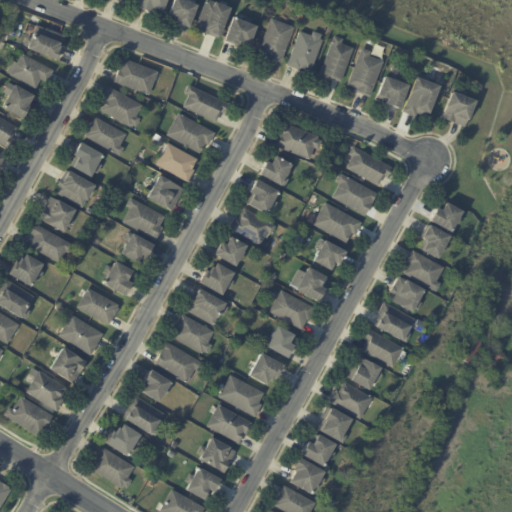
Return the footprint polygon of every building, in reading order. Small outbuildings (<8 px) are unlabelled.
[(167,0),(162,13),(161,12),(159,17),(138,9),(141,0),(167,0)] [(189,3),(198,6),(189,28),(177,23),(177,22),(169,18),(175,0),(185,0),(188,1),(187,2),(189,3)] [(221,5),(233,10),(221,40),(204,33),(205,31),(197,28),(208,1),(217,4),(217,3),(221,5)] [(243,22),(258,28),(251,46),(246,44),(245,47),(240,45),(239,48),(225,43),(235,19),(243,22)] [(287,25),(296,29),(283,64),(259,55),(273,20),(287,25)] [(63,47),(62,49),(57,61),(28,50),(29,48),(23,46),(27,37),(32,39),(37,27),(64,37),(61,44),(64,45),(63,47)] [(310,72),(303,70),(303,72),(289,67),(302,32),(314,37),(315,32),(325,36),(323,40),(325,41),(313,74),(310,72)] [(339,83),(332,80),(331,83),(321,79),(337,37),(345,41),(344,45),(356,50),(343,84),(339,83)] [(385,63),(372,99),(358,93),(359,90),(350,87),(363,50),(372,53),(371,57),(385,63)] [(54,72),(48,83),(42,80),(36,90),(8,74),(14,62),(18,65),(23,55),(54,72)] [(159,73),(150,96),(116,83),(125,60),(159,73)] [(391,80),(409,87),(400,111),(386,106),(389,101),(387,100),(386,103),(376,99),(378,95),(378,96),(385,77),(391,80)] [(422,80),(441,88),(430,116),(428,115),(426,119),(417,115),(415,119),(403,114),(417,78),(422,80)] [(34,97),(28,108),(32,111),(26,121),(3,108),(16,87),(34,97)] [(229,106),(225,114),(222,113),(217,123),(185,108),(190,97),(186,95),(190,87),(229,106)] [(143,107),(137,118),(141,120),(137,127),(133,125),(131,128),(103,112),(108,102),(105,101),(112,89),(143,107)] [(457,95),(478,103),(470,122),(468,122),(465,129),(442,120),(453,93),(457,95)] [(216,135),(209,146),(207,145),(201,155),(168,136),(180,115),(216,135)] [(16,132),(12,140),(15,141),(10,150),(0,143),(0,118),(18,130),(16,132)] [(127,136),(121,147),(125,150),(120,157),(87,138),(88,136),(87,136),(96,119),(127,136)] [(276,146),(285,124),(320,138),(319,141),(323,142),(320,152),(315,150),(311,162),(276,148),(276,146)] [(161,141),(160,143),(154,140),(157,135),(162,138),(161,141)] [(73,161),(76,157),(75,156),(81,144),(103,155),(98,164),(101,165),(97,173),(94,172),(91,177),(70,166),(73,161)] [(198,161),(193,171),(195,172),(189,183),(158,166),(169,145),(198,161)] [(389,179),(385,177),(379,188),(347,170),(354,158),(350,156),(355,148),(394,170),(389,179)] [(260,175),(268,162),(272,165),(276,157),(293,166),(285,179),(288,180),(283,189),(260,175)] [(97,188),(89,202),(87,201),(83,209),(57,194),(61,187),(59,186),(68,171),(97,188)] [(372,207),(367,218),(333,199),(341,185),(337,183),(342,175),(379,195),(372,207)] [(182,190),(169,211),(148,198),(160,177),(182,190)] [(249,197),(250,195),(249,194),(257,181),(279,194),(274,203),(277,204),(272,212),(269,211),(266,216),(245,204),(249,197)] [(76,211),(64,233),(40,220),(51,198),(76,211)] [(165,218),(160,228),(164,229),(157,241),(124,223),(132,210),(128,207),(132,200),(165,218)] [(456,226),(452,233),(431,221),(438,208),(442,211),(446,203),(463,212),(456,226)] [(362,227),(356,237),(353,235),(348,245),(314,226),(327,204),(363,224),(362,227)] [(271,235),(269,234),(261,248),(230,231),(237,218),(240,219),(246,210),(277,228),(273,236),(271,235)] [(451,237),(438,259),(423,251),(423,252),(418,249),(423,240),(419,238),(426,226),(428,227),(430,225),(451,237)] [(74,247),(70,255),(66,253),(60,264),(29,247),(35,237),(32,235),(36,226),(74,247)] [(156,247),(149,260),(144,257),(140,265),(124,256),(128,250),(126,249),(129,245),(130,245),(131,244),(125,241),(130,232),(156,247)] [(301,246),(293,242),(297,235),(306,240),(302,247),(301,246)] [(101,244),(99,248),(93,244),(96,239),(102,242),(101,244)] [(237,268),(216,256),(223,244),(228,247),(232,239),(249,248),(237,268)] [(326,242),(347,254),(340,267),(336,264),(331,272),(315,263),(317,257),(316,257),(319,251),(315,248),(319,240),(325,243),(326,242)] [(405,273),(408,266),(406,264),(413,251),(444,268),(437,283),(441,285),(437,293),(403,275),(405,273)] [(43,266),(40,272),(43,274),(39,282),(35,280),(31,288),(10,275),(16,264),(19,266),(23,261),(24,262),(27,257),(43,266)] [(133,271),(128,281),(133,284),(126,296),(104,283),(109,275),(103,272),(107,265),(113,268),(116,262),(133,271)] [(223,297),(200,284),(207,272),(211,273),(213,268),(216,270),(218,265),(235,275),(232,281),(234,283),(230,290),(227,289),(223,297)] [(325,286),(324,289),(329,292),(322,305),(299,292),(300,291),(291,286),(300,271),(308,275),(311,269),(329,279),(325,286)] [(269,278),(272,274),(278,278),(276,283),(269,278)] [(391,302),(394,296),(392,295),(401,278),(409,283),(410,281),(428,290),(421,304),(424,305),(420,313),(417,312),(416,314),(391,302)] [(34,299),(30,305),(31,306),(28,312),(30,313),(26,320),(24,319),(23,320),(0,305),(0,293),(1,292),(0,291),(6,281),(34,299)] [(230,307),(225,317),(221,315),(214,327),(188,313),(192,306),(190,304),(199,289),(230,307)] [(119,307),(117,310),(119,310),(115,317),(109,327),(79,310),(89,290),(119,307)] [(310,322),(309,322),(303,332),(271,314),(282,292),(317,310),(310,322)] [(415,322),(412,327),(413,328),(409,335),(411,337),(406,346),(402,344),(403,342),(378,328),(378,329),(374,327),(380,317),(378,316),(385,304),(415,322)] [(0,314),(19,327),(7,346),(0,341),(0,314)] [(422,314),(428,317),(425,322),(419,319),(422,314)] [(213,334),(207,345),(212,347),(208,355),(203,353),(202,355),(173,339),(179,329),(176,328),(182,317),(213,334)] [(104,337),(98,347),(99,348),(93,358),(62,339),(74,318),(104,337)] [(294,350),(288,362),(261,346),(265,338),(271,341),(272,340),(271,339),(273,334),(275,334),(278,328),(295,338),(290,346),(295,348),(294,350)] [(404,351),(408,353),(402,364),(398,362),(393,370),(362,352),(367,342),(364,340),(370,330),(405,350),(404,351)] [(455,360),(465,337),(482,344),(481,346),(504,357),(500,366),(481,357),(479,361),(477,360),(473,369),(455,360)] [(202,366),(198,373),(194,371),(186,384),(155,366),(167,345),(202,366)] [(81,371),(72,384),(51,370),(64,349),(86,363),(81,371)] [(284,369),(277,381),(275,380),(272,385),(270,384),(267,389),(249,378),(261,355),(284,368),(284,369)] [(343,378),(350,365),(353,367),(358,356),(382,369),(379,374),(382,376),(378,384),(375,383),(370,391),(343,378)] [(171,384),(158,404),(144,394),(149,386),(144,383),(152,372),(171,384)] [(67,390),(61,399),(64,401),(57,413),(27,394),(40,374),(67,390)] [(261,404),(261,405),(263,406),(256,419),(220,399),(232,377),(266,396),(261,404)] [(372,401),(361,420),(331,402),(338,389),(341,391),(346,382),(374,398),(372,401)] [(164,416),(160,423),(161,424),(158,429),(161,431),(156,438),(154,436),(153,438),(124,420),(131,410),(129,408),(135,397),(164,416)] [(52,421),(41,439),(5,417),(10,410),(13,412),(22,399),(53,419),(52,421)] [(335,407),(355,418),(346,434),(349,436),(344,444),(319,430),(326,419),(322,417),(328,406),(333,409),(335,407)] [(247,437),(245,436),(240,446),(208,428),(220,407),(253,425),(247,437)] [(141,438),(137,444),(140,446),(136,453),(133,451),(128,459),(107,446),(114,435),(117,436),(120,431),(122,432),(125,428),(141,438)] [(302,454),(309,441),(310,442),(315,434),(318,436),(319,434),(337,444),(324,467),(302,455),(302,454)] [(234,455),(229,463),(230,464),(224,475),(199,462),(202,458),(196,455),(200,447),(206,450),(212,439),(230,450),(234,453),(234,455)] [(134,469),(127,480),(131,483),(127,490),(122,487),(121,490),(90,470),(96,460),(97,460),(103,450),(134,469)] [(291,482),(297,472),(295,471),(296,468),(301,458),(327,472),(323,479),(326,480),(321,489),(318,487),(313,495),(291,482)] [(221,481),(214,493),(209,490),(204,500),(187,491),(190,485),(184,481),(188,474),(194,477),(199,469),(221,481)] [(0,483),(10,490),(9,490),(11,492),(0,510),(0,483)] [(285,486),(317,503),(312,511),(285,511),(275,506),(276,504),(275,503),(285,485),(285,486)] [(205,510),(203,511),(161,511),(173,492),(205,510)] [(332,499),(337,502),(334,507),(329,504),(332,499)]
